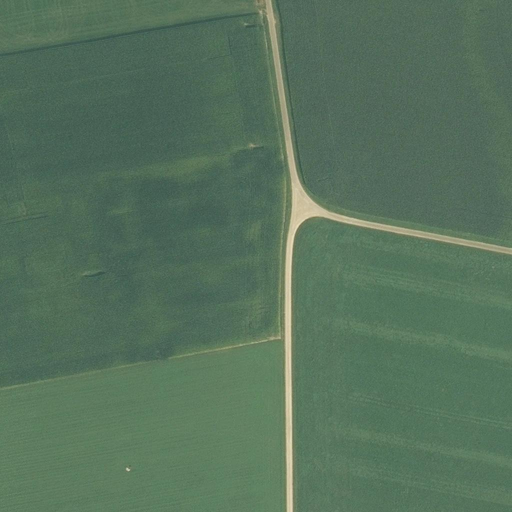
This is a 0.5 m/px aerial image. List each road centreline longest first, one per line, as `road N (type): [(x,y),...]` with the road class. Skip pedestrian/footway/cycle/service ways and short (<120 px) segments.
road 1 (unclassified): [(511,251),(339,218),(305,201),(292,173),(267,0)]
road 2 (track): [(289,511),(286,267),(292,223),(305,201)]
